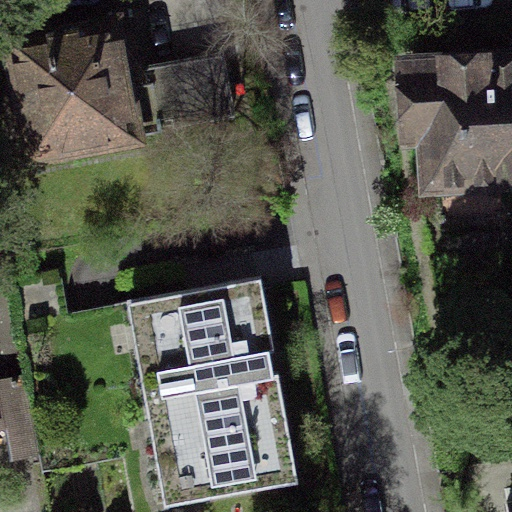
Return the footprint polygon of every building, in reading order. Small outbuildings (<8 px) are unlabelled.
[(0,45),(10,43),(30,154),(162,131),(160,118),(173,116),(175,124),(232,114),(221,55),(142,69),(136,33),(126,35),(116,36),(114,22),(50,34),(44,1),(0,9),(0,45)] [(511,58),(462,62),(409,65),(412,111),(417,132),(428,132),(431,181),(436,181),(439,218),(503,214),(501,186),(511,185),(511,58)] [(64,285),(61,267),(7,277),(13,312),(19,346),(73,336),(68,311),(64,285)] [(127,300),(164,503),(283,482),(282,480),(296,478),(278,377),(260,276),(127,300)] [(511,384),(464,393),(467,410),(470,428),(511,420),(511,384)]
